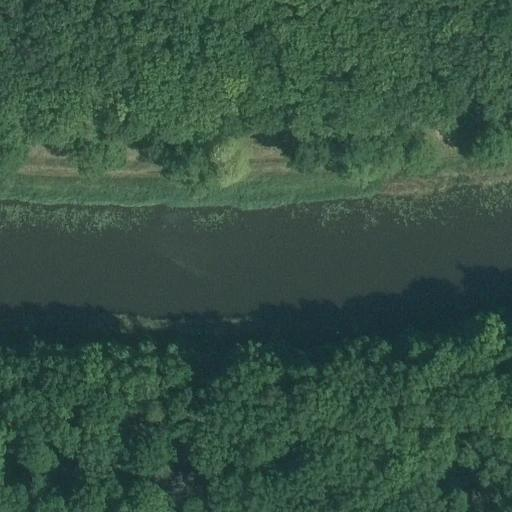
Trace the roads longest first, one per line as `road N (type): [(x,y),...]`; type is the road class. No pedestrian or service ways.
road 1 (track): [(0,493),(249,503)]
road 2 (track): [(477,511),(249,503)]
